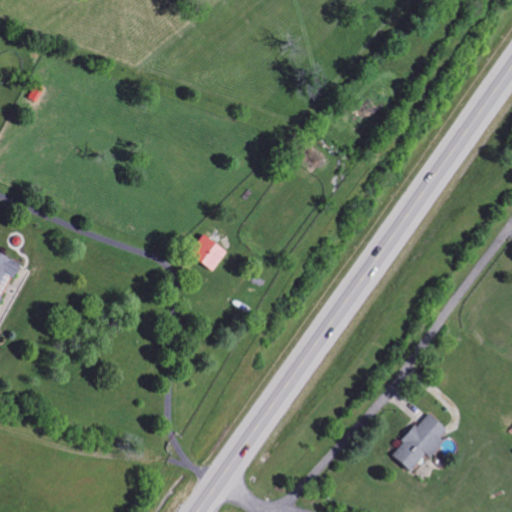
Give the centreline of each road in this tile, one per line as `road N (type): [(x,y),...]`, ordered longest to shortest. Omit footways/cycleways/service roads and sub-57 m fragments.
road 1 (trunk): [(196,511),(511,70)]
road 2 (residential): [(276,511),(385,399),(511,227)]
